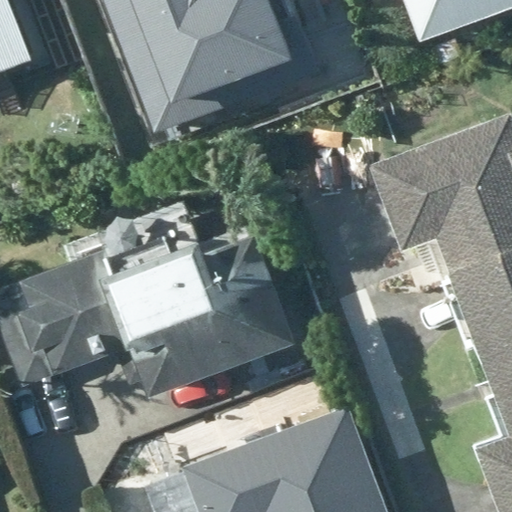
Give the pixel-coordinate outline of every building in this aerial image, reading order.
[(0,0),(0,80),(48,63),(23,0),(0,0)] [(96,0),(144,137),(323,76),(296,0),(96,0)] [(511,0),(406,0),(422,44),(511,11),(511,0)] [(456,274),(511,254),(511,112),(375,161),(408,253),(443,240),(456,274)] [(309,346),(259,224),(199,249),(177,196),(69,240),(77,261),(1,292),(41,388),(132,351),(156,409),(309,346)] [(503,405),(511,401),(511,254),(456,274),(503,405)] [(511,511),(511,401),(503,405),(511,430),(511,434),(480,446),(503,511),(511,511)] [(384,511),(349,410),(141,481),(151,511),(384,511)]
